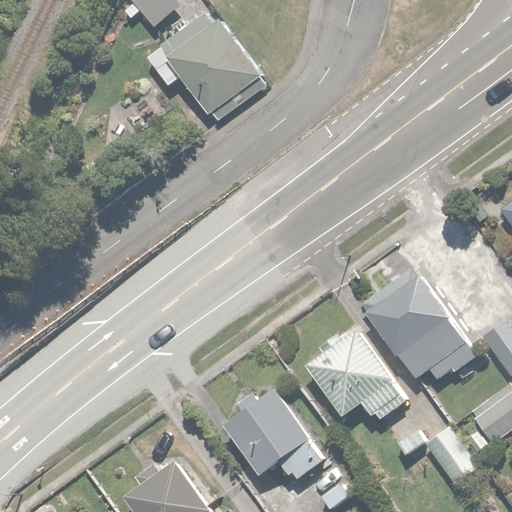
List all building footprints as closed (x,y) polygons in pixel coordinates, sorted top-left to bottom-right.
[(187,0),(136,0),(162,32),(193,7),(187,0)] [(220,8),(150,53),(169,83),(187,71),(215,114),(266,81),(220,8)] [(478,351),(473,342),(415,264),(365,301),(421,375),(433,367),(441,378),(478,351)] [(511,313),(480,337),(511,379),(511,378),(511,313)] [(370,322),(312,362),(350,417),(370,403),(382,421),(420,395),(370,322)] [(336,451),(281,383),(231,423),(271,472),(286,459),(302,479),(336,451)] [(486,466),(456,423),(427,443),(457,486),(486,466)] [(223,511),(183,455),(127,495),(139,511),(223,511)] [(350,475),(325,493),(337,510),(362,492),(350,475)]
